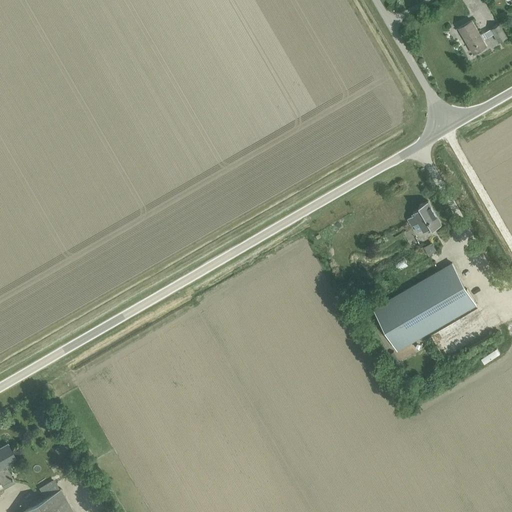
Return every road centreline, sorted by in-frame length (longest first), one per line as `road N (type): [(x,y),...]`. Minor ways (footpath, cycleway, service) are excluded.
road 1 (unclassified): [(0,388),(448,127)]
road 2 (unclassified): [(448,127),(373,0)]
